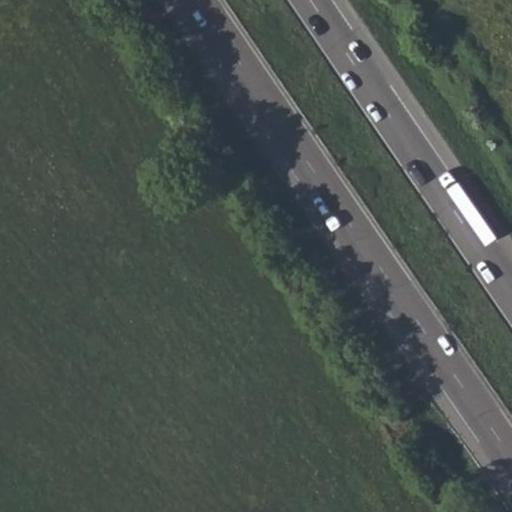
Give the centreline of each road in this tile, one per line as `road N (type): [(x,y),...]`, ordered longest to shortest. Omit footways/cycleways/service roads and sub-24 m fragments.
road 1 (trunk): [(198,0),(511,455)]
road 2 (trunk): [(511,292),(312,0)]
